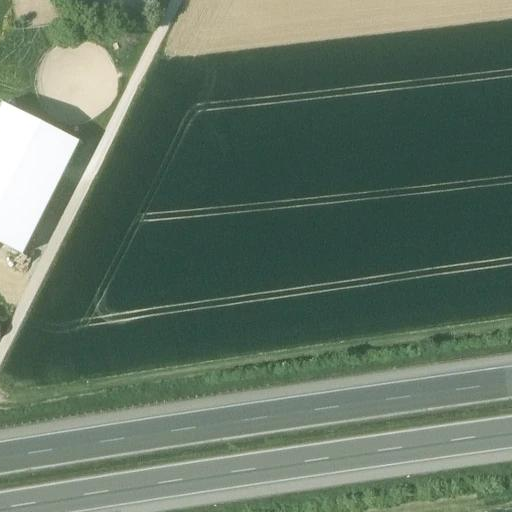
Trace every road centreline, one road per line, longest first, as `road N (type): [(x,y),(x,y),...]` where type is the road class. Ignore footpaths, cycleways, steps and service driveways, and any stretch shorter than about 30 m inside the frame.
road 1 (track): [(173,0),(0,349),(0,401),(511,335)]
road 2 (motorway): [(511,385),(0,457)]
road 3 (motorway): [(1,511),(511,436)]
